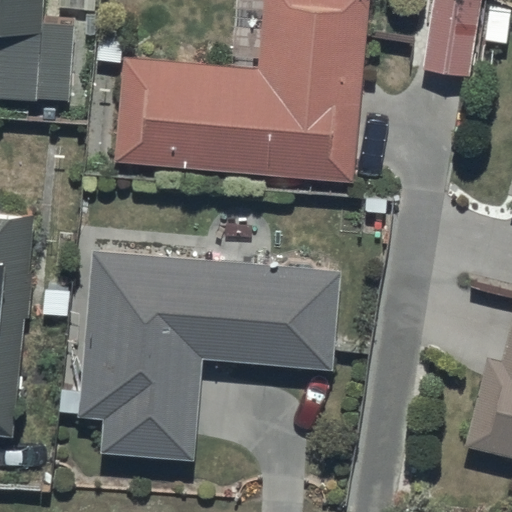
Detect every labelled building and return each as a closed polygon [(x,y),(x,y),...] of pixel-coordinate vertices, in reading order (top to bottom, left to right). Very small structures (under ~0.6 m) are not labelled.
[(0,0),(0,91),(68,94),(72,17),(43,16),(43,0),(0,0)] [(233,0),(233,5),(259,7),(258,22),(230,20),(227,51),(256,53),(255,64),(120,54),(113,157),(352,176),(365,0),(233,0)] [(473,0),(427,0),(419,63),(464,69),(473,0)] [(511,181),(507,200),(511,201),(511,290),(496,358),(484,355),(464,441),(511,452),(511,181)] [(0,426),(15,427),(34,208),(0,206),(0,426)] [(59,405),(79,407),(78,412),(102,414),(100,445),(191,452),(199,354),(327,365),(335,265),(93,245),(81,387),(60,385),(59,405)]
